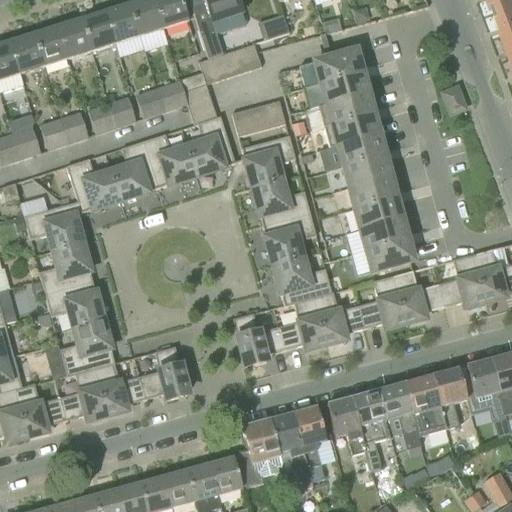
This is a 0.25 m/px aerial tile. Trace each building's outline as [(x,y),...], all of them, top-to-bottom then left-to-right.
[(139,39),(163,32),(152,0),(150,0),(129,7),(139,39)] [(187,24),(179,0),(152,0),(163,32),(187,24)] [(202,0),(204,4),(190,8),(201,42),(216,38),(212,25),(241,16),(236,1),(234,2),(233,0),(202,0)] [(511,0),(487,0),(494,16),(511,8),(511,0)] [(129,7),(104,14),(115,47),(139,39),(129,7)] [(511,8),(494,16),(502,38),(502,39),(511,34),(511,8)] [(368,23),(365,10),(353,13),(356,26),(368,23)] [(81,22),(91,54),(115,47),(104,14),(81,22)] [(258,24),(263,43),(289,36),(283,17),(258,24)] [(67,62),(91,54),(81,22),(57,30),(67,62)] [(43,70),(67,62),(57,30),(33,37),(43,70)] [(509,62),(511,61),(511,34),(502,39),(502,38),(500,39),(509,62)] [(43,70),(33,37),(8,45),(18,77),(43,70)] [(0,95),(22,89),(18,77),(8,45),(0,47),(0,95)] [(261,70),(253,48),(252,48),(243,51),(250,74),(261,70)] [(231,55),(239,77),(250,74),(243,51),(242,51),(231,55)] [(220,58),(228,81),(239,77),(231,55),(220,58)] [(320,88),(361,76),(355,55),(314,66),(320,88)] [(209,62),(217,85),(228,81),(220,58),(209,62)] [(206,88),(217,85),(209,62),(198,65),(201,76),(205,88),(206,88)] [(205,88),(201,76),(179,83),(183,95),(205,88)] [(366,97),(361,76),(320,88),(305,91),(310,112),(366,97)] [(155,90),(163,116),(186,108),(178,83),(155,90)] [(205,88),(183,95),(186,106),(209,99),(206,88),(205,88)] [(142,123),(163,116),(155,90),(133,97),(142,123)] [(442,97),(450,117),(464,112),(456,91),(442,97)] [(331,129),(372,118),(366,97),(310,112),(305,114),(311,134),(331,129)] [(190,117),(213,110),(209,99),(186,106),(190,117)] [(107,106),(116,132),(134,125),(126,100),(107,106)] [(267,107),(273,131),(285,127),(278,104),(267,107)] [(94,139),(116,132),(107,106),(86,113),(94,139)] [(267,107),(255,111),(261,134),(273,131),(267,107)] [(190,117),(193,128),(196,128),(216,121),(213,110),(190,117)] [(255,111),(243,114),(249,137),(261,134),(255,111)] [(237,140),(249,137),(243,114),(231,117),(237,140)] [(59,122),(66,148),(87,141),(78,115),(59,122)] [(331,129),(336,150),(377,139),(372,118),(331,129)] [(185,148),(196,180),(234,167),(219,120),(216,121),(196,128),(201,143),(185,148)] [(47,155),(66,148),(59,122),(38,129),(47,155)] [(305,136),(302,125),(291,128),(294,139),(305,136)] [(18,164),(39,157),(30,131),(11,138),(18,164)] [(0,141),(0,170),(18,164),(11,138),(0,141)] [(169,153),(164,138),(142,145),(157,192),(196,180),(185,148),(169,153)] [(327,175),(342,171),(383,160),(377,139),(336,150),(321,154),(327,175)] [(241,152),(244,164),(251,192),(281,184),(276,168),(294,163),(288,140),(241,152)] [(109,172),(119,204),(157,192),(142,145),(120,152),(125,167),(109,172)] [(313,165),(311,157),(300,160),(302,168),(313,165)] [(342,171),(348,192),(389,181),(383,160),(342,171)] [(93,178),(88,163),(65,170),(76,203),(77,203),(81,217),(119,204),(109,172),(93,178)] [(348,192),(353,213),(394,202),(389,181),(348,192)] [(262,230),(309,218),(303,196),(285,200),(281,184),(251,192),(262,230)] [(18,201),(14,187),(1,191),(5,206),(18,201)] [(353,213),(359,233),(400,222),(394,202),(353,213)] [(52,255),(81,247),(74,219),(81,217),(77,203),(76,203),(23,220),(29,243),(47,238),(52,255)] [(272,269),(301,261),(297,245),(315,240),(309,218),(262,230),(272,269)] [(25,233),(22,221),(13,223),(16,235),(25,233)] [(359,233),(365,254),(406,243),(400,222),(359,233)] [(370,276),(412,265),(406,243),(365,254),(370,276)] [(91,285),(81,247),(52,255),(56,271),(38,276),(44,298),(91,285)] [(511,268),(496,272),(491,253),(472,259),(484,306),(504,301),(502,295),(511,292),(511,268)] [(463,306),(464,312),(484,306),(472,259),(452,264),(457,283),(437,288),(443,311),(463,306)] [(272,269),(283,310),(293,308),(293,307),(312,302),(331,297),(330,296),(324,273),(306,278),(301,261),(272,269)] [(417,294),(412,275),(392,280),(405,328),(424,322),(423,316),(443,311),(437,288),(417,294)] [(383,327),(385,333),(405,328),(392,280),(372,285),(377,304),(357,310),(363,332),(383,327)] [(73,332),(102,324),(91,285),(44,298),(50,320),(68,315),(73,332)] [(42,297),(39,286),(29,288),(32,300),(42,297)] [(325,349),(345,344),(343,338),(363,332),(357,310),(337,315),(332,296),(330,296),(331,297),(312,302),(325,349)] [(303,348),(305,354),(325,349),(312,302),(293,307),(293,308),(298,325),(277,331),(283,354),(303,348)] [(51,328),(48,317),(36,320),(38,327),(44,330),(51,328)] [(245,370),(265,365),(263,359),(283,354),(277,331),(257,336),(252,317),(232,323),(245,370)] [(114,368),(113,367),(102,324),(73,332),(77,348),(59,353),(61,361),(66,380),(66,381),(74,379),(94,374),(114,368)] [(0,362),(13,360),(4,327),(0,328),(0,362)] [(164,398),(166,404),(187,398),(174,351),(153,356),(158,375),(138,380),(144,403),(164,398)] [(504,419),(505,419),(511,416),(511,393),(511,392),(511,391),(511,357),(489,364),(504,419)] [(0,362),(0,397),(14,394),(21,392),(21,391),(13,360),(0,362)] [(66,380),(61,361),(47,365),(52,384),(66,380)] [(465,370),(458,373),(466,403),(470,419),(489,413),(491,423),(500,420),(504,419),(489,364),(465,370)] [(118,386),(114,368),(94,374),(106,420),(126,414),(124,409),(144,403),(138,380),(118,386)] [(466,403),(458,373),(432,379),(445,432),(458,429),(452,407),(466,403)] [(65,425),(85,419),(86,425),(106,420),(94,374),(74,379),(79,396),(59,402),(65,425)] [(418,440),(445,432),(432,379),(404,387),(418,440)] [(407,453),(421,450),(418,440),(404,387),(377,395),(385,423),(387,423),(392,440),(402,437),(407,453)] [(26,441),(46,436),(45,430),(65,425),(59,402),(38,407),(33,388),(21,391),(21,392),(14,394),(26,441)] [(26,441),(14,394),(0,397),(0,441),(5,440),(7,446),(26,441)] [(385,443),(381,425),(385,423),(377,395),(349,402),(364,456),(369,476),(380,472),(373,446),(385,443)] [(344,438),(350,459),(364,456),(349,402),(326,408),(335,440),(344,438)] [(325,444),(316,411),(292,418),(311,485),(323,482),(313,447),(325,444)] [(293,475),(294,475),(298,489),(305,487),(311,485),(292,418),(268,424),(281,469),(282,469),(284,476),(292,474),(293,475)] [(281,469),(268,424),(241,432),(247,455),(236,458),(245,492),(262,487),(261,481),(279,476),(277,470),(281,469)] [(209,467),(217,500),(241,493),(238,480),(233,461),(209,467)] [(440,477),(436,465),(424,468),(428,480),(440,477)] [(186,474),(194,506),(217,500),(209,467),(186,474)] [(428,482),(423,472),(412,478),(417,488),(428,482)] [(163,480),(171,511),(194,506),(186,474),(163,480)] [(511,511),(510,510),(511,509),(511,502),(498,477),(484,485),(498,511),(511,511)] [(139,486),(146,511),(171,511),(163,480),(139,486)] [(116,493),(121,511),(146,511),(139,486),(116,493)] [(93,499),(96,511),(121,511),(116,493),(93,499)] [(478,494),(472,498),(480,511),(486,506),(478,494)] [(472,498),(464,504),(469,511),(478,511),(480,511),(472,498)] [(70,505),(71,511),(96,511),(93,499),(70,505)]
